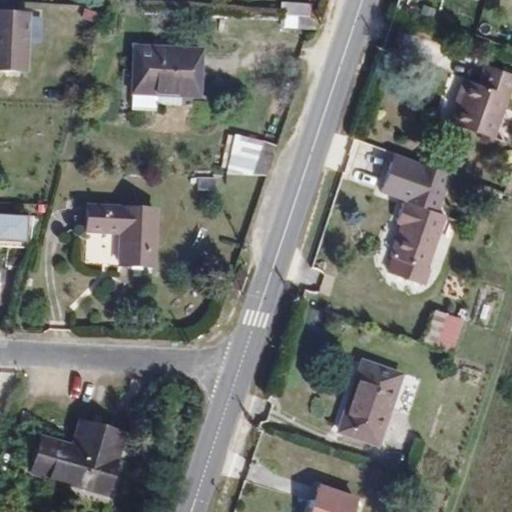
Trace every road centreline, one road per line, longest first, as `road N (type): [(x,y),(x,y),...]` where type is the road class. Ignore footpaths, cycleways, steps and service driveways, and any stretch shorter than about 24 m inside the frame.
road 1 (secondary): [(363,0),(241,366)]
road 2 (residential): [(0,351),(241,366)]
road 3 (secondary): [(241,366),(192,511)]
